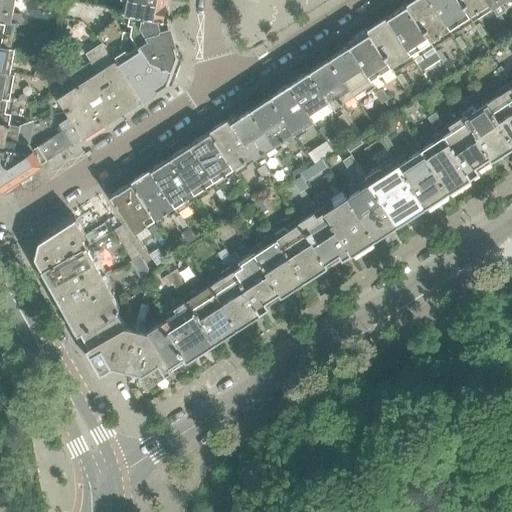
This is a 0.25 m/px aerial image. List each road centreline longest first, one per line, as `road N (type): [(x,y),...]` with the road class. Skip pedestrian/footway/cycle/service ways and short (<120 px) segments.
road 1 (residential): [(104,479),(511,228)]
road 2 (residential): [(0,223),(226,82)]
road 3 (residential): [(104,479),(0,276)]
road 4 (residential): [(226,82),(359,0)]
